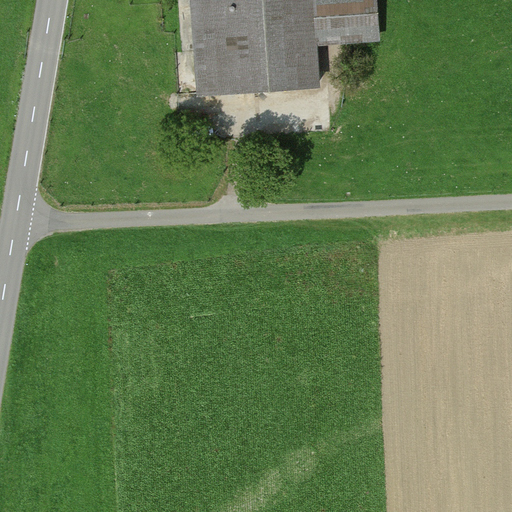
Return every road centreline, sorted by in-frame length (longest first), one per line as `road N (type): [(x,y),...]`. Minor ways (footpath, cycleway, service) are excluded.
road 1 (unclassified): [(511,203),(19,222)]
road 2 (tertiary): [(19,222),(58,0)]
road 3 (tertiary): [(0,344),(19,222)]
